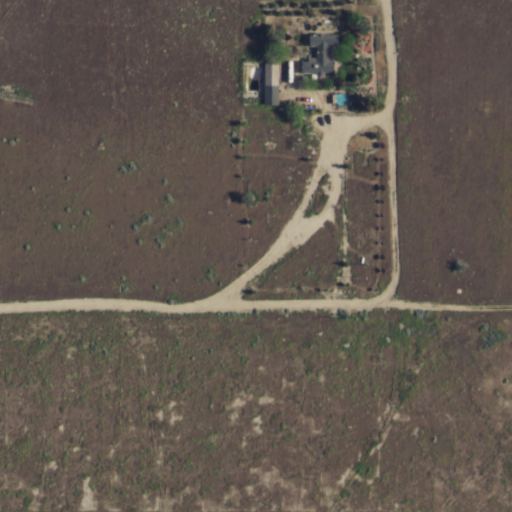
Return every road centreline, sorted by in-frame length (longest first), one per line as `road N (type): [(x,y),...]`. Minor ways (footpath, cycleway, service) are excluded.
road 1 (residential): [(511,318),(0,318)]
road 2 (residential): [(389,0),(397,42),(402,285),(391,318)]
